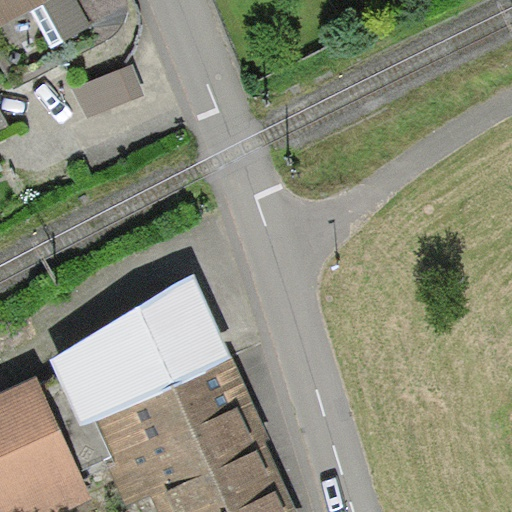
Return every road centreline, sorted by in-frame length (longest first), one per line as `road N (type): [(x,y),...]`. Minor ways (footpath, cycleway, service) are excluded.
road 1 (residential): [(264,242),(337,218),(511,103)]
road 2 (residential): [(355,511),(264,242)]
road 3 (residential): [(264,242),(175,0)]
